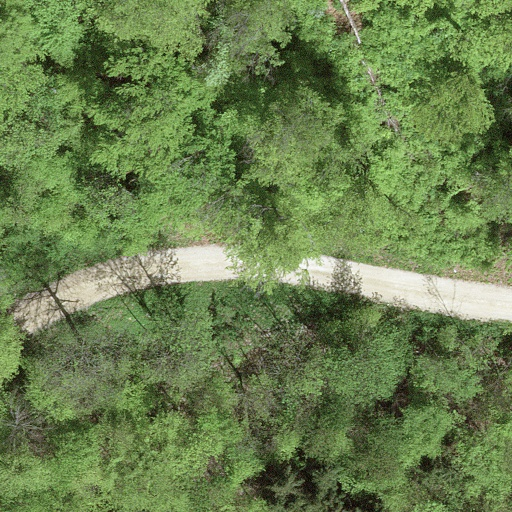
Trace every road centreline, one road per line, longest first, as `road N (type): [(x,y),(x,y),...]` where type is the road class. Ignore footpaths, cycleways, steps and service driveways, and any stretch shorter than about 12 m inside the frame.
road 1 (track): [(511,304),(264,265),(158,267),(0,329)]
road 2 (track): [(158,267),(0,161)]
